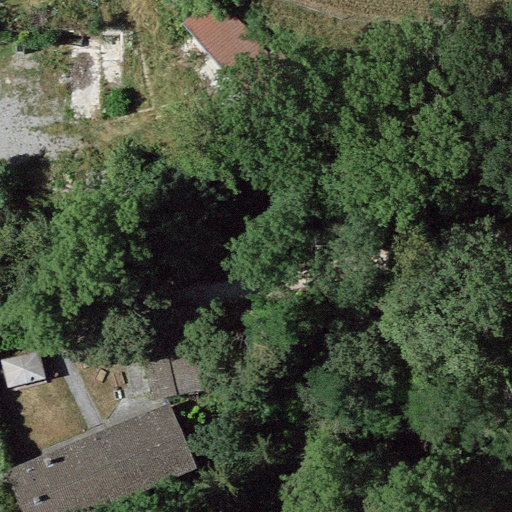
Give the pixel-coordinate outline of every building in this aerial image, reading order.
[(247,36),(216,0),(208,0),(163,38),(233,122),(251,107),(275,135),(318,99),(258,27),(247,36)] [(101,38),(75,38),(75,75),(101,75),(101,38)] [(75,343),(138,333),(151,395),(248,377),(238,329),(202,334),(199,314),(146,313),(72,323),(75,343)] [(40,351),(4,361),(11,388),(47,378),(40,351)] [(166,403),(4,469),(21,511),(90,511),(193,470),(166,403)]
